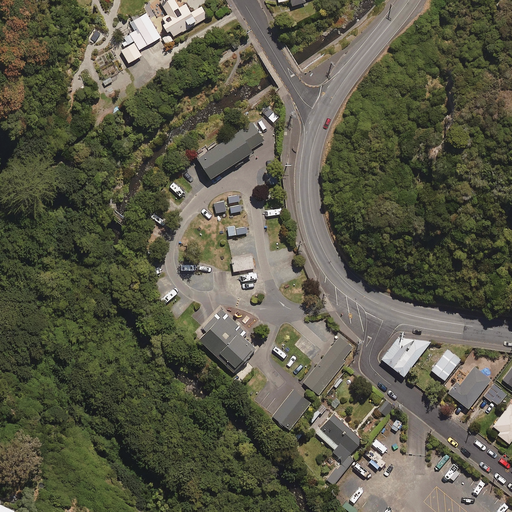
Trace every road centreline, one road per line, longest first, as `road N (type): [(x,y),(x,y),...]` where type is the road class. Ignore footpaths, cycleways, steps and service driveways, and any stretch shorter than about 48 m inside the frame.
road 1 (residential): [(387,308),(371,367),(511,478)]
road 2 (tertiary): [(321,116),(307,180),(316,235),(343,280),(387,308)]
road 3 (tertiary): [(409,0),(321,116)]
road 4 (tertiary): [(387,308),(511,332)]
